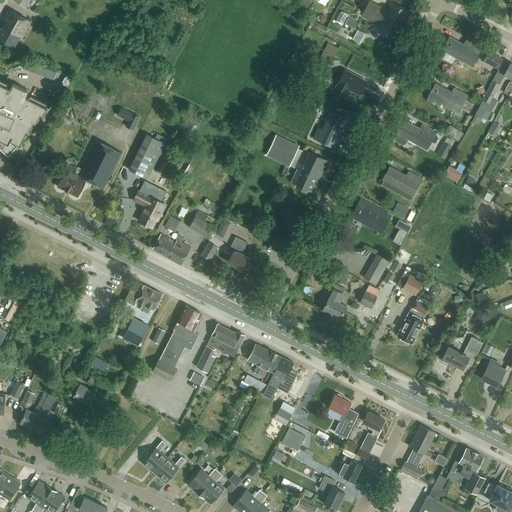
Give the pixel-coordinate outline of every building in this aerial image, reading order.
[(388,12),(369,2),(362,15),(381,25),(378,30),(393,38),(407,12),(405,11),(404,9),(400,7),(399,8),(392,4),(388,12)] [(21,38),(25,31),(30,21),(9,9),(3,20),(6,21),(0,31),(0,40),(13,48),(20,37),(21,38)] [(345,24),(354,29),(357,23),(348,18),(345,24)] [(463,44),(449,37),(442,50),(446,52),(443,58),(451,62),(455,57),(472,66),(482,48),(476,44),(466,39),(463,44)] [(330,65),(338,49),(328,43),(319,59),(330,65)] [(497,69),(503,59),(488,51),(482,61),(497,69)] [(25,62),(23,69),(46,77),(49,70),(25,62)] [(511,88),(511,64),(510,63),(503,75),(511,79),(511,80),(511,83),(509,82),(505,89),(510,92),(511,88)] [(358,94),(365,81),(345,70),(333,92),(344,98),(349,89),(358,94)] [(65,76),(61,84),(67,87),(72,79),(65,76)] [(10,89),(6,87),(7,84),(0,80),(0,150),(8,157),(18,145),(19,146),(26,132),(28,133),(33,124),(35,125),(40,115),(42,116),(48,105),(30,96),(29,98),(25,97),(28,91),(12,83),(10,89)] [(492,81),(475,113),(487,120),(497,100),(493,98),(500,85),(492,81)] [(297,88),(286,82),(283,87),(294,93),(297,88)] [(451,92),(435,83),(428,96),(428,97),(426,101),(438,107),(440,103),(458,113),(468,96),(454,88),(451,92)] [(476,88),(478,94),(485,92),(483,86),(476,88)] [(330,117),(334,111),(323,105),(316,117),(318,118),(312,130),(333,142),(343,123),(330,117)] [(139,117),(132,114),(126,126),(133,130),(139,117)] [(468,114),(462,124),(467,126),(472,117),(468,114)] [(420,129),(404,120),(396,133),(397,134),(395,138),(396,142),(402,145),(405,144),(408,139),(427,150),(436,132),(422,125),(420,129)] [(450,125),(445,132),(459,141),(463,133),(450,125)] [(147,179),(165,143),(146,134),(128,170),(147,179)] [(303,151),(297,149),(298,147),(276,136),(267,155),(289,166),(290,165),(297,169),(291,181),(298,184),(297,187),(305,191),(306,189),(312,192),(322,173),(324,174),(330,162),(304,149),(303,151)] [(77,175),(86,180),(103,188),(121,153),(95,139),(77,175)] [(445,159),(451,146),(444,142),(437,155),(445,159)] [(413,196),(422,179),(408,171),(406,175),(390,166),(382,180),(383,180),(384,181),(382,185),(396,192),(398,188),(413,196)] [(443,175),(457,183),(462,173),(449,166),(443,175)] [(77,175),(66,169),(57,186),(78,197),(86,180),(77,175)] [(468,178),(465,184),(473,188),(476,182),(468,178)] [(156,200),(138,191),(134,200),(144,205),(144,206),(145,207),(138,221),(152,228),(156,220),(157,221),(166,204),(161,202),(164,196),(159,193),(156,200)] [(493,195),(487,192),(483,199),(489,202),(493,195)] [(203,204),(213,210),(216,205),(206,199),(203,204)] [(391,215),(364,201),(362,205),(358,203),(351,216),(381,233),(391,215)] [(407,212),(396,206),(393,212),(404,218),(407,212)] [(416,220),(419,211),(414,209),(410,218),(416,220)] [(204,214),(199,211),(189,227),(208,239),(218,222),(205,213),(204,214)] [(410,230),(414,223),(404,218),(400,225),(410,230)] [(167,257),(175,242),(161,234),(152,248),(167,257)] [(175,242),(167,257),(181,265),(191,248),(181,242),(183,237),(179,235),(176,239),(177,240),(175,242)] [(247,271),(253,259),(241,254),(247,242),(236,237),(230,248),(234,250),(228,262),(247,271)] [(209,242),(208,242),(201,255),(210,261),(218,247),(217,246),(209,242)] [(373,260),(386,267),(389,261),(377,254),(373,260)] [(383,272),(386,267),(373,260),(370,266),(383,272)] [(88,277),(93,266),(83,261),(77,272),(88,277)] [(395,261),(391,268),(396,271),(400,264),(395,261)] [(379,278),(383,272),(370,266),(367,271),(379,278)] [(376,284),(379,278),(367,271),(364,278),(376,284)] [(388,272),(383,280),(389,284),(394,275),(388,272)] [(402,288),(409,292),(417,278),(409,274),(402,288)] [(479,282),(474,286),(478,291),(483,286),(479,282)] [(162,294),(143,284),(140,292),(131,288),(124,300),(134,305),(136,301),(143,304),(140,310),(143,311),(144,311),(148,314),(151,308),(154,310),(162,294)] [(323,309),(340,318),(346,306),(339,302),(343,294),(333,289),(329,297),(323,309)] [(377,296),(365,290),(359,303),(371,309),(377,296)] [(511,298),(503,302),(505,305),(506,308),(511,306),(511,298)] [(416,300),(412,308),(409,313),(409,312),(397,336),(412,343),(424,320),(423,319),(425,315),(430,307),(416,300)] [(169,339),(185,347),(191,350),(198,335),(193,332),(202,314),(185,305),(173,330),(174,330),(169,339)] [(479,309),(474,319),(484,324),(489,314),(479,309)] [(144,335),(149,326),(133,318),(128,327),(144,335)] [(236,333),(217,324),(208,343),(234,357),(245,335),(237,331),(236,333)] [(158,344),(165,331),(158,328),(152,341),(158,344)] [(471,366),(482,343),(471,337),(463,353),(462,352),(461,354),(448,347),(442,358),(457,366),(460,360),(471,366)] [(175,366),(185,347),(169,339),(160,359),(159,358),(152,372),(170,380),(176,367),(175,366)] [(255,344),(247,360),(258,365),(254,372),(257,374),(261,366),(260,366),(268,350),(255,344)] [(207,373),(215,357),(212,356),(215,350),(206,345),(196,367),(207,373)] [(268,350),(260,366),(261,366),(268,370),(270,371),(266,380),(268,381),(270,377),(272,372),(281,356),(268,350)] [(94,356),(90,363),(103,371),(107,363),(94,356)] [(269,381),(263,393),(271,398),(277,386),(287,392),(297,373),(290,369),(293,362),(281,356),(272,372),(270,377),(268,381),(269,381)] [(497,386),(505,370),(497,367),(499,364),(491,360),(488,367),(487,367),(482,378),(497,386)] [(261,366),(257,374),(264,377),(268,370),(261,366)] [(111,394),(116,385),(92,372),(88,381),(111,394)] [(200,386),(205,377),(194,372),(190,381),(200,386)] [(251,385),(254,378),(247,375),(243,382),(249,385),(249,384),(251,385)] [(249,384),(249,385),(247,388),(251,390),(253,387),(256,388),(254,391),(260,393),(266,384),(254,378),(251,385),(249,384)] [(17,398),(23,385),(16,382),(10,394),(17,398)] [(91,406),(97,393),(80,384),(73,396),(91,406)] [(20,422),(32,428),(38,415),(49,393),(44,390),(33,412),(26,409),(20,422)] [(20,405),(28,409),(35,394),(27,391),(20,405)] [(38,415),(32,428),(44,434),(50,420),(45,418),(55,396),(49,393),(38,415)] [(330,407),(327,414),(340,421),(339,424),(335,432),(346,438),(353,424),(358,413),(347,408),(350,402),(335,395),(329,406),(330,407)] [(288,420),(295,408),(283,401),(276,414),(288,420)] [(52,417),(57,420),(62,409),(56,406),(52,417)] [(369,453),(381,430),(379,429),(384,419),(368,411),(363,421),(369,425),(368,428),(373,430),(371,434),(368,433),(360,448),(359,448),(356,454),(367,459),(370,454),(369,453)] [(424,454),(435,432),(421,425),(410,447),(413,448),(406,463),(404,462),(401,468),(419,477),(422,471),(416,468),(424,453),(424,454)] [(156,441),(164,432),(161,429),(153,438),(156,441)] [(202,439),(197,445),(204,450),(209,444),(202,439)] [(354,452),(358,445),(347,439),(343,447),(354,452)] [(154,473),(167,457),(160,451),(166,444),(162,440),(155,448),(156,448),(148,457),(147,456),(143,460),(145,461),(143,463),(154,473)] [(476,470),(483,456),(466,448),(459,462),(464,465),(459,475),(469,480),(468,481),(469,482),(466,489),(477,494),(485,478),(477,474),(478,471),(476,470)] [(273,457),(280,461),(284,455),(276,451),(273,457)] [(438,459),(447,464),(452,457),(443,451),(438,459)] [(353,481),(362,465),(352,460),(353,458),(345,454),(341,463),(342,464),(337,473),(353,481)] [(194,455),(190,460),(194,463),(198,458),(194,455)] [(280,461),(279,463),(284,466),(289,458),(284,455),(280,461)] [(167,457),(154,473),(166,482),(178,467),(179,468),(185,460),(181,456),(175,464),(167,457)] [(321,459),(318,466),(333,473),(336,466),(321,459)] [(261,472),(255,467),(250,472),(257,477),(261,472)] [(199,494),(219,471),(215,468),(208,475),(201,469),(188,484),(199,494)] [(219,471),(199,494),(211,504),(224,488),(216,482),(222,474),(219,471)] [(20,483),(8,475),(0,486),(0,496),(1,494),(9,500),(20,483)] [(232,483),(236,487),(242,480),(237,476),(232,483)] [(336,509),(344,492),(332,487),(335,481),(324,476),(318,488),(329,493),(324,503),(336,509)] [(39,481),(28,498),(36,503),(31,511),(32,511),(36,511),(51,489),(39,481)] [(496,486),(488,482),(483,492),(491,496),(489,500),(497,504),(495,508),(496,511),(498,511),(508,511),(509,510),(511,511),(511,491),(497,484),(496,486)] [(441,499),(444,492),(434,486),(430,493),(441,499)] [(51,489),(36,511),(42,511),(45,508),(50,511),(53,511),(64,497),(51,489)] [(240,511),(246,511),(263,492),(260,489),(253,496),(246,490),(233,505),(240,511)] [(263,492),(246,511),(266,511),(269,509),(261,503),(267,495),(263,492)] [(460,511),(428,494),(418,511),(460,511)] [(294,506),(298,500),(293,496),(289,501),(294,506)] [(91,511),(96,502),(85,497),(82,502),(74,498),(68,511),(70,511),(77,511),(79,509),(84,511),(83,511),(91,511)] [(309,511),(315,511),(317,508),(300,499),(296,506),(309,511)] [(105,511),(107,508),(96,502),(91,511),(105,511)]
